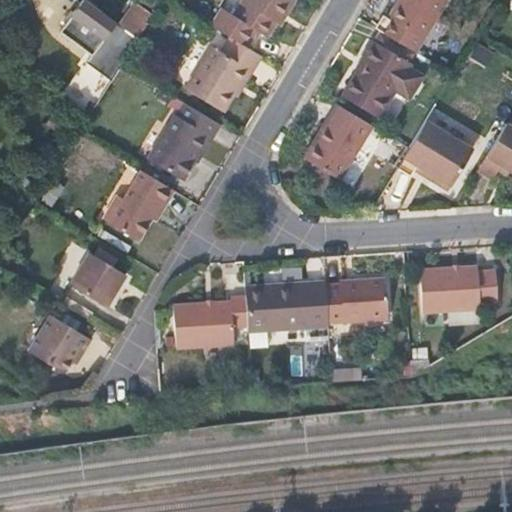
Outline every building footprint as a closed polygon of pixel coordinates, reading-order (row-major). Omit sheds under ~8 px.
[(105,34),(129,50),(138,36),(120,23),(117,20),(85,0),(80,0),(60,29),(93,53),(105,34)] [(120,23),(138,36),(153,12),(136,0),(120,0),(130,9),(120,23)] [(239,0),(232,12),(221,6),(210,24),(234,38),(246,45),(256,29),(266,34),(276,18),(281,7),(287,9),(292,0),(239,0)] [(382,29),(417,50),(446,0),(398,0),(390,15),(382,29)] [(280,21),(287,9),(281,7),(276,18),(280,21)] [(383,11),(375,25),(382,29),(390,15),(383,11)] [(364,52),(368,56),(361,70),(358,68),(344,92),(381,114),(398,86),(409,92),(416,90),(423,78),(421,71),(411,65),(413,59),(373,37),(364,52)] [(254,66),(261,53),(246,45),(234,38),(227,50),(216,43),(190,87),(223,108),(235,87),(249,64),(254,66)] [(240,90),(254,66),(249,64),(235,87),(240,90)] [(212,135),(221,121),(185,100),(177,114),(173,114),(149,156),(182,176),(193,157),(208,133),(212,135)] [(342,104),(337,101),(325,121),(332,123),(342,104)] [(332,123),(325,121),(305,155),(341,176),(373,123),(342,104),(332,123)] [(407,151),(399,165),(411,173),(418,162),(419,164),(453,183),(474,147),(427,118),(410,146),(407,151)] [(489,150),(481,163),(496,171),(499,166),(502,161),(511,166),(511,123),(507,120),(489,150)] [(197,159),(212,135),(208,133),(193,157),(197,159)] [(502,161),(499,166),(508,172),(511,166),(502,161)] [(453,183),(419,164),(417,169),(450,188),(453,183)] [(161,211),(174,188),(141,168),(124,196),(118,192),(103,216),(139,237),(156,209),(161,211)] [(126,273),(90,250),(71,281),(108,303),(126,273)] [(497,268),(478,270),(478,264),(421,268),(423,310),(480,306),(480,299),(498,298),(497,268)] [(325,281),(328,320),(387,317),(384,274),(351,276),(351,280),(325,281)] [(247,324),(248,327),(328,323),(328,320),(325,281),(324,278),(277,281),(276,284),(271,284),(269,281),(245,282),(246,291),(247,324)] [(234,324),(247,324),(246,291),(231,291),(230,298),(173,300),(176,344),(233,340),(234,324)] [(92,340),(52,315),(31,350),(67,371),(79,351),(83,354),(92,340)]
